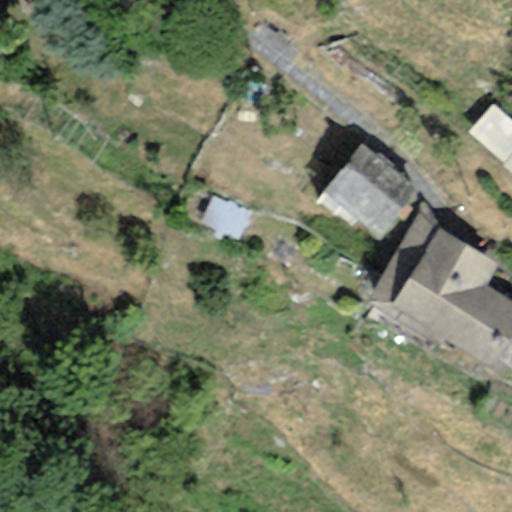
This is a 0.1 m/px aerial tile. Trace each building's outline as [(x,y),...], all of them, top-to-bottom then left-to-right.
[(511,125),(489,105),(465,132),(501,165),(511,152),(511,125)] [(416,195),(360,147),(319,194),(375,243),(416,195)] [(511,152),(501,165),(511,174),(511,152)] [(440,229),(422,208),(362,304),(426,344),(430,334),(490,370),(495,361),(511,330),(511,305),(484,291),(497,266),(440,229)] [(511,330),(495,361),(511,370),(511,330)]
